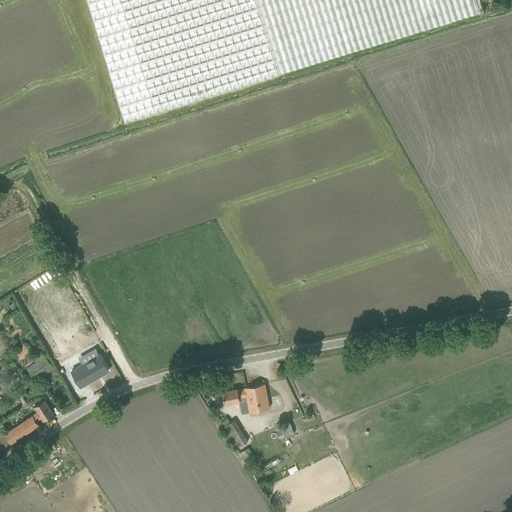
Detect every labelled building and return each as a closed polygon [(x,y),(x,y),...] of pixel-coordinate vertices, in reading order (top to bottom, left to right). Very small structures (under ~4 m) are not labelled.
[(87,0),(125,122),(327,59),(449,22),(484,11),(480,0),(87,0)] [(11,356),(18,362),(31,348),(24,342),(11,356)] [(71,371),(80,386),(109,370),(100,355),(71,371)] [(54,369),(45,356),(27,369),(36,381),(54,369)] [(268,409),(264,384),(245,387),(245,388),(237,390),(237,389),(222,392),(224,403),(239,400),(238,397),(247,395),(250,412),(268,409)] [(38,412),(5,434),(11,443),(39,425),(37,421),(42,418),(44,421),(54,414),(45,400),(34,407),(38,412)] [(237,419),(225,423),(234,449),(246,444),(237,419)] [(280,439),(295,434),(290,422),(276,428),(280,439)]
